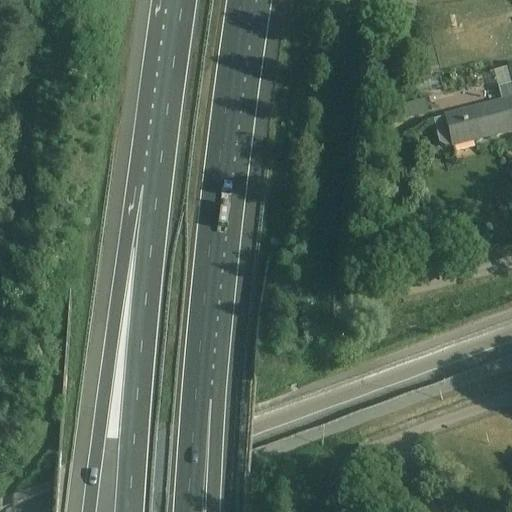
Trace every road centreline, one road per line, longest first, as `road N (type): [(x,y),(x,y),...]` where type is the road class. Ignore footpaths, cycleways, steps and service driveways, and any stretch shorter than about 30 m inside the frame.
road 1 (tertiary): [(41,511),(511,343)]
road 2 (motorway): [(196,393),(203,280),(242,0)]
road 3 (motorway): [(156,188),(118,296),(91,511)]
road 4 (motorway): [(156,188),(130,511)]
road 5 (motorway): [(183,0),(156,188)]
